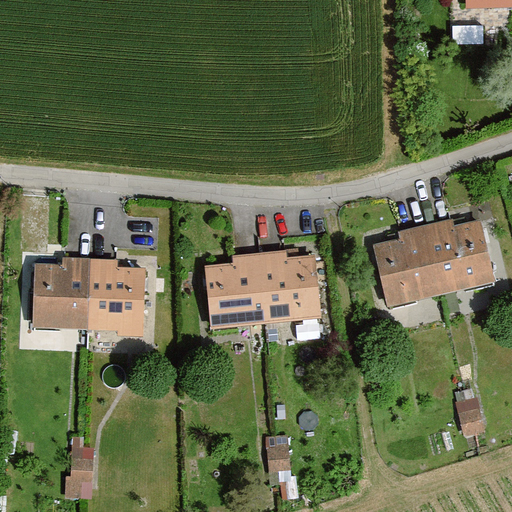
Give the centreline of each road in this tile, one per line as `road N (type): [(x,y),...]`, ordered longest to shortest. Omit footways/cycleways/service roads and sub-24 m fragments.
road 1 (unclassified): [(511,142),(411,176),(303,197),(0,173)]
road 2 (track): [(328,194),(378,494)]
